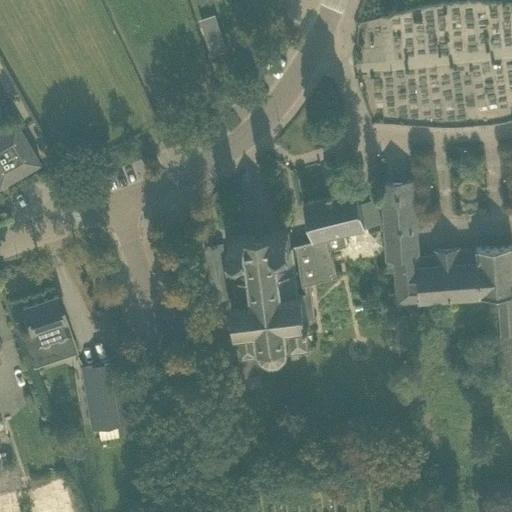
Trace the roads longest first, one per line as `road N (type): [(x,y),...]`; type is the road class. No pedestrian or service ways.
road 1 (unclassified): [(193,511),(170,364),(114,203)]
road 2 (unclassified): [(114,203),(219,158),(255,132),(303,77),(326,32)]
road 3 (unclassified): [(511,129),(367,142)]
road 4 (unclassified): [(0,243),(114,203)]
